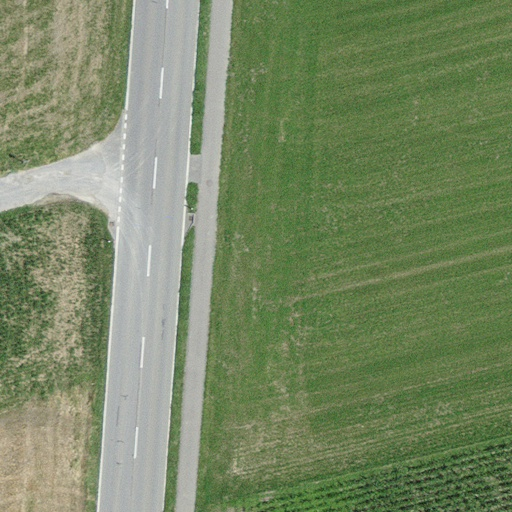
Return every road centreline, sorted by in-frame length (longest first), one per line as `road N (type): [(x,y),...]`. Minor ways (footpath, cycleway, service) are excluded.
road 1 (secondary): [(167,0),(128,511)]
road 2 (track): [(0,198),(82,178),(155,173)]
